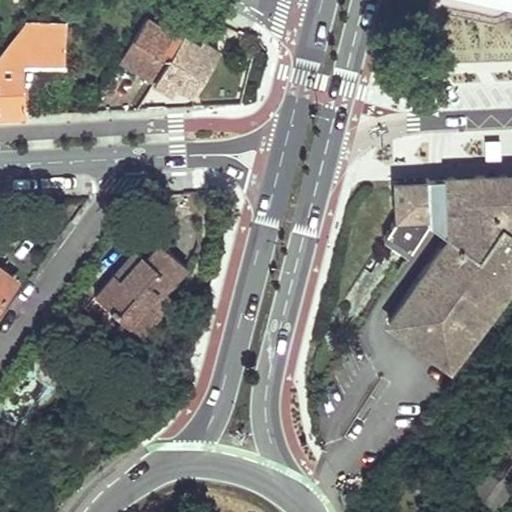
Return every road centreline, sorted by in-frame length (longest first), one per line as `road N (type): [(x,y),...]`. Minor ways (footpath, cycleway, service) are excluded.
road 1 (secondary): [(293,498),(267,429),(265,397),(322,165)]
road 2 (secondary): [(281,160),(218,404),(195,443),(166,465)]
road 3 (residential): [(130,158),(120,186),(0,346)]
road 4 (residential): [(322,165),(362,136),(399,123),(511,119)]
road 5 (secondary): [(322,165),(365,0)]
road 6 (residential): [(130,158),(281,160)]
road 7 (secondary): [(316,25),(281,160)]
road 8 (secondary): [(293,498),(229,464),(166,465)]
road 9 (residential): [(0,166),(130,158)]
